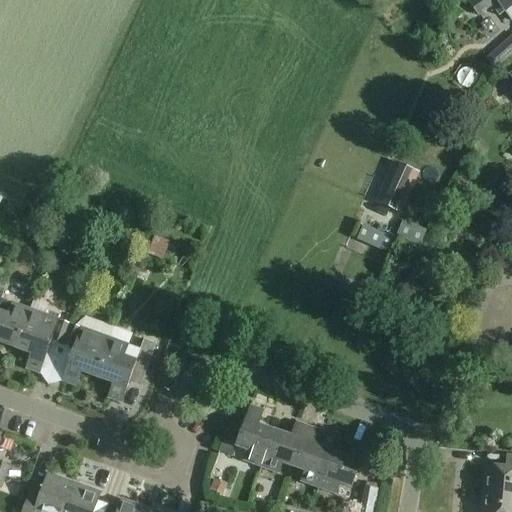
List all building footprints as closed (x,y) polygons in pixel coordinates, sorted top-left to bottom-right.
[(511,0),(472,0),(468,3),(478,17),(492,7),(498,16),(505,12),(505,13),(508,11),(511,17),(511,0)] [(448,38),(456,20),(450,18),(443,35),(448,38)] [(511,36),(493,54),(501,64),(511,54),(511,36)] [(456,55),(469,70),(491,52),(478,37),(456,55)] [(393,163),(375,203),(400,214),(418,174),(393,163)] [(355,241),(386,255),(393,240),(361,227),(355,241)] [(420,247),(424,236),(400,227),(396,238),(420,247)] [(141,234),(134,248),(138,250),(145,236),(141,234)] [(161,261),(169,243),(154,237),(147,255),(161,261)] [(58,257),(62,246),(53,243),(49,254),(58,257)] [(0,343),(14,349),(29,311),(0,300),(0,298),(2,293),(0,292),(0,343)] [(26,369),(39,373),(46,354),(57,358),(62,346),(69,325),(59,321),(61,315),(47,310),(45,316),(29,311),(14,349),(31,355),(26,369)] [(80,373),(96,379),(110,340),(69,325),(62,346),(72,350),(61,382),(75,387),(80,373)] [(110,340),(96,379),(113,385),(108,399),(120,404),(134,366),(145,370),(155,345),(142,341),(134,363),(123,358),(127,346),(110,340)] [(244,463),(261,469),(274,432),(258,426),(263,412),(250,408),(242,429),(230,424),(219,453),(232,458),(236,448),(248,453),(244,463)] [(282,465),(293,469),(308,429),(295,424),(290,438),(274,432),(261,469),(278,475),(282,465)] [(300,483),(318,489),(331,453),(314,447),(319,433),(308,429),(293,469),(304,473),(300,483)] [(0,477),(5,479),(9,467),(0,464),(0,443),(3,436),(0,434),(0,477)] [(331,453),(318,489),(336,496),(339,485),(351,489),(365,449),(353,445),(348,459),(331,453)] [(484,467),(482,493),(511,496),(511,456),(505,456),(504,468),(484,467)] [(27,497),(21,511),(63,511),(73,485),(48,476),(46,482),(39,499),(28,495),(27,497)] [(212,492),(225,497),(229,486),(216,481),(212,492)] [(63,511),(106,511),(108,508),(109,505),(98,501),(101,495),(74,485),(73,485),(63,511)] [(511,511),(511,496),(482,493),(480,511),(511,511)] [(146,511),(147,511),(122,502),(118,511),(146,511)] [(360,503),(358,511),(374,511),(376,507),(360,503)]
